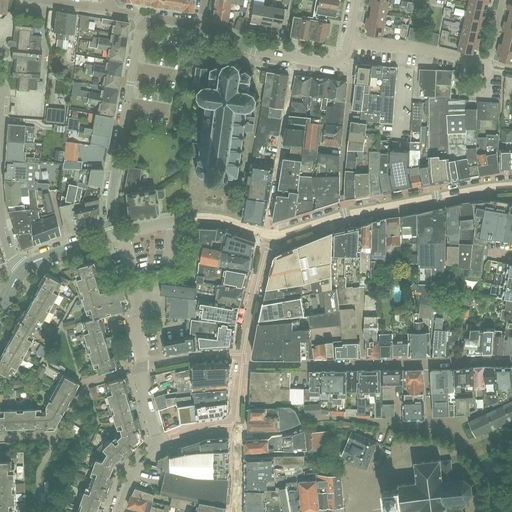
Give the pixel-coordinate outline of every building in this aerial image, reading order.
[(162,0),(162,7),(172,9),(172,0),(162,0)] [(172,0),(172,9),(182,11),(183,0),(172,0)] [(193,12),(194,0),(183,0),(182,11),(193,12)] [(230,3),(243,5),(244,1),(239,0),(214,0),(213,10),(229,12),(230,3)] [(249,22),(260,24),(263,5),(253,4),(253,0),(248,0),(248,3),(245,12),(245,13),(244,17),(250,18),(249,22)] [(318,0),(318,5),(317,5),(315,14),(316,14),(335,17),(335,16),(334,16),(335,9),(337,9),(338,0),(318,0)] [(387,15),(389,4),(370,0),(369,6),(373,6),(371,12),(387,15)] [(489,0),(470,0),(469,6),(483,10),(485,4),(488,5),(489,0)] [(260,24),(270,26),(273,7),(263,5),(260,24)] [(483,10),(469,6),(466,18),(484,22),(485,16),(482,16),(483,10)] [(273,7),(270,26),(280,28),(284,9),(273,7)] [(228,21),(229,12),(213,10),(212,21),(232,27),(233,23),(228,21)] [(63,40),(66,13),(56,11),(53,32),(57,33),(57,39),(63,40)] [(385,26),(387,15),(371,12),(370,18),(367,17),(366,23),(385,26)] [(76,14),(66,13),(63,40),(67,41),(68,34),(74,35),(76,14)] [(80,15),(79,27),(86,28),(87,29),(89,19),(89,17),(86,16),(80,15)] [(302,18),(301,18),(293,16),(293,17),(292,22),(289,36),(290,36),(290,35),(297,36),(297,38),(306,39),(306,38),(314,39),(314,41),(323,42),(324,36),(328,36),(330,24),(326,23),(326,22),(325,22),(325,23),(318,22),(318,21),(315,20),(309,19),(309,20),(301,19),(301,18),(302,18)] [(112,25),(111,33),(127,35),(129,23),(102,18),(101,24),(112,25)] [(484,22),(466,18),(463,29),(478,32),(479,26),(483,27),(484,22)] [(7,42),(7,45),(8,46),(10,47),(13,47),(11,59),(14,59),(14,63),(13,69),(12,69),(12,78),(18,78),(17,90),(29,91),(29,89),(36,90),(37,80),(39,80),(40,72),(38,72),(39,62),(41,62),(42,49),(40,49),(41,36),(31,35),(31,33),(33,33),(33,24),(15,23),(15,27),(13,41),(10,41),(8,41),(7,42)] [(367,35),(383,37),(385,26),(366,23),(365,28),(369,29),(367,35)] [(504,38),(511,39),(511,28),(504,26),(502,32),(506,32),(504,38)] [(410,28),(410,31),(408,40),(414,41),(416,29),(410,28)] [(414,41),(420,42),(422,30),(416,29),(414,41)] [(478,32),(463,29),(461,39),(479,44),(480,39),(477,38),(478,32)] [(420,42),(425,43),(428,32),(422,30),(420,42)] [(425,43),(431,45),(434,33),(428,32),(425,43)] [(125,48),(127,35),(111,33),(109,39),(99,37),(99,38),(98,43),(125,48)] [(437,46),(440,35),(434,33),(431,45),(437,46)] [(511,51),(511,39),(504,38),(503,44),(500,43),(498,49),(511,51)] [(461,39),(458,51),(473,55),(474,49),(478,49),(479,44),(461,39)] [(106,58),(123,60),(125,48),(98,43),(97,48),(97,49),(107,51),(106,58)] [(499,61),(511,63),(511,51),(498,49),(497,54),(501,54),(499,61)] [(94,65),(93,70),(120,75),(122,62),(106,60),(105,67),(94,65)] [(227,180),(227,179),(229,180),(230,179),(230,178),(232,178),(232,179),(233,179),(233,178),(238,177),(239,178),(240,176),(238,176),(240,170),(241,170),(241,169),(240,169),(240,164),(243,165),(243,163),(240,162),(241,157),(243,157),(243,156),(241,156),(242,151),(245,151),(245,149),(242,149),(243,144),(245,144),(245,142),(243,142),(244,137),(247,137),(247,136),(244,135),(245,130),(253,132),(255,117),(248,116),(247,116),(247,114),(252,114),(253,109),(253,110),(255,110),(254,108),(257,105),(258,105),(259,104),(257,103),(258,99),(260,99),(259,97),(258,98),(256,94),(257,93),(256,91),(255,93),(255,87),(251,86),(251,83),(253,83),(253,81),(251,81),(252,75),(254,75),(252,73),(252,74),(247,71),(247,69),(246,69),(246,71),(242,72),(241,68),(242,67),(242,66),(240,67),(237,63),(237,62),(236,61),(235,63),(231,62),(231,60),(229,60),(230,62),(226,64),(224,63),(223,64),(224,65),(222,69),(219,67),(219,65),(217,65),(217,67),(213,68),(212,67),(211,67),(209,67),(210,65),(209,65),(207,67),(198,66),(197,65),(196,65),(197,66),(195,80),(194,81),(195,82),(196,81),(205,82),(205,85),(204,84),(203,84),(204,86),(201,89),(199,88),(198,90),(200,90),(199,95),(198,95),(198,97),(200,97),(202,101),(201,101),(202,103),(203,102),(202,107),(207,108),(206,110),(205,110),(205,111),(206,112),(205,116),(203,116),(203,118),(205,118),(205,123),(203,123),(203,124),(204,125),(204,130),(201,129),(201,131),(203,131),(203,137),(201,136),(201,138),(202,138),(202,143),(199,143),(199,144),(202,145),(201,150),(199,150),(199,151),(201,151),(200,156),(198,156),(197,158),(200,158),(199,163),(198,163),(197,164),(199,164),(197,167),(195,167),(195,169),(197,169),(198,173),(197,174),(198,175),(200,174),(203,176),(202,177),(204,177),(204,176),(209,174),(208,177),(227,180)] [(397,67),(383,66),(373,65),(358,64),(356,83),(353,110),(362,111),(360,121),(380,123),(393,124),(397,67)] [(435,97),(436,84),(436,70),(420,69),(419,85),(424,92),(424,96),(435,97)] [(118,88),(120,75),(93,70),(92,75),(92,76),(103,78),(101,85),(118,88)] [(429,114),(430,127),(430,134),(430,153),(430,165),(432,183),(451,180),(449,161),(448,134),(447,117),(446,98),(451,98),(451,85),(452,85),(453,70),(436,70),(436,84),(435,97),(429,97),(429,106),(429,114)] [(262,71),(260,83),(265,84),(265,89),(272,90),(272,92),(286,94),(289,75),(267,72),(262,71)] [(296,76),(293,94),(302,95),(304,77),(296,76)] [(302,95),(310,96),(312,77),(304,77),(302,95)] [(317,109),(318,97),(320,78),(312,77),(310,96),(311,96),(310,108),(317,109)] [(326,110),(326,106),(327,100),(327,98),(328,98),(330,80),(320,78),(318,97),(323,98),(322,110),(326,110)] [(327,100),(333,101),(336,101),(338,81),(330,80),(328,98),(327,98),(327,100)] [(336,101),(345,102),(348,84),(346,82),(338,81),(336,101)] [(88,98),(115,102),(116,98),(118,90),(102,87),(100,94),(89,92),(88,98)] [(265,89),(262,105),(270,107),(283,109),(286,94),(272,92),(272,90),(265,89)] [(113,115),(115,102),(88,98),(87,103),(98,105),(97,112),(113,115)] [(451,180),(470,177),(468,166),(468,158),(467,148),(466,140),(466,114),(466,109),(466,104),(469,100),(451,98),(446,98),(447,117),(448,134),(449,161),(451,180)] [(309,103),(292,101),(291,113),(308,115),(309,103)] [(342,126),(345,102),(336,101),(333,101),(333,107),(326,106),(326,110),(325,116),(324,116),(323,124),(326,125),(325,133),(331,134),(331,136),(342,137),(343,126),(342,126)] [(412,102),(411,126),(422,126),(422,102),(412,102)] [(490,119),(499,120),(500,102),(477,102),(477,109),(477,119),(489,120),(490,119)] [(243,217),(242,221),(264,224),(265,221),(266,216),(268,201),(271,183),(274,166),(264,164),(261,164),(263,151),(266,152),(269,134),(278,136),(281,119),(283,109),(270,107),(262,105),(246,197),(243,217)] [(466,140),(467,148),(468,158),(468,166),(470,177),(480,175),(478,160),(477,148),(477,137),(477,119),(477,109),(466,109),(466,114),(466,140)] [(93,124),(111,127),(113,117),(95,114),(93,124)] [(296,215),(313,209),(316,209),(315,201),(314,189),(314,176),(315,176),(316,165),(321,119),(290,115),(289,127),(305,129),(304,141),(303,148),(301,172),(299,192),(296,215)] [(73,130),(78,131),(110,136),(111,127),(93,124),(92,128),(79,126),(80,119),(68,118),(67,125),(67,126),(67,129),(73,130)] [(351,122),(350,131),(379,134),(380,125),(375,125),(375,130),(366,129),(367,124),(351,122)] [(509,123),(503,123),(502,129),(501,149),(501,170),(511,169),(511,155),(511,143),(511,128),(508,129),(509,123)] [(34,127),(25,126),(25,125),(8,124),(7,133),(24,134),(34,135),(34,127)] [(273,222),(296,215),(299,192),(301,172),(303,148),(304,141),(305,129),(289,127),(287,127),(284,142),(283,142),(283,143),(292,144),(290,159),(284,158),(279,189),(280,189),(279,194),(278,194),(277,199),(276,199),(273,222)] [(421,127),(421,143),(420,167),(422,185),(432,183),(430,165),(430,153),(430,134),(430,127),(421,127)] [(89,143),(108,146),(110,136),(78,131),(77,137),(90,139),(89,143)] [(350,131),(349,140),(365,142),(366,133),(379,135),(379,134),(350,131)] [(6,141),(33,143),(34,135),(24,134),(7,133),(6,141)] [(323,145),(340,147),(342,137),(331,136),(331,134),(325,133),(323,145)] [(477,137),(477,148),(478,160),(480,175),(500,171),(497,153),(499,135),(487,134),(487,137),(477,137)] [(345,199),(355,197),(356,197),(355,175),(356,172),(356,171),(357,157),(357,150),(363,150),(365,142),(349,140),(348,150),(345,180),(345,199)] [(33,143),(6,141),(6,151),(25,152),(26,147),(34,148),(34,143),(33,143)] [(393,141),(392,148),(390,148),(389,171),(393,191),(395,191),(396,190),(401,189),(413,187),(409,168),(410,150),(397,149),(398,142),(393,141)] [(380,174),(383,193),(393,191),(389,171),(390,148),(390,142),(380,142),(380,151),(380,154),(380,164),(380,169),(380,174)] [(413,187),(422,185),(420,167),(421,143),(410,142),(410,145),(410,150),(409,168),(413,187)] [(6,151),(5,160),(26,162),(32,162),(33,158),(25,158),(25,152),(6,151)] [(369,172),(371,195),(383,193),(380,174),(380,169),(380,164),(380,154),(380,151),(370,151),(369,172)] [(316,209),(340,201),(340,175),(340,168),(340,155),(319,153),(318,159),(317,165),(316,165),(315,176),(314,176),(314,189),(315,201),(316,209)] [(20,181),(25,182),(26,162),(5,160),(4,180),(20,181)] [(125,194),(128,218),(159,215),(157,199),(162,199),(164,196),(164,192),(161,190),(156,190),(156,189),(134,192),(136,180),(139,180),(141,169),(128,168),(124,194),(125,194)] [(80,171),(80,174),(84,175),(87,175),(86,180),(88,180),(87,183),(101,186),(104,170),(100,170),(95,170),(90,170),(88,170),(88,169),(81,170),(80,171)] [(369,172),(356,172),(355,175),(356,197),(371,195),(369,172)] [(27,189),(27,182),(25,182),(20,181),(4,180),(5,197),(6,206),(7,206),(29,204),(28,196),(28,190),(27,189)] [(36,190),(36,182),(27,182),(27,189),(28,190),(35,190),(36,190)] [(66,198),(66,200),(74,201),(77,187),(78,184),(77,184),(73,183),(70,182),(66,198)] [(73,203),(72,210),(76,230),(86,228),(81,209),(81,208),(81,201),(81,203),(79,203),(79,202),(82,188),(77,187),(74,201),(73,203)] [(81,201),(81,208),(98,204),(100,190),(87,188),(86,189),(81,201)] [(37,209),(35,190),(28,190),(28,196),(29,204),(31,223),(39,221),(39,217),(38,212),(37,209)] [(41,194),(42,199),(45,213),(54,211),(49,192),(41,194)] [(61,196),(60,206),(65,233),(76,230),(72,210),(73,203),(74,201),(66,200),(66,198),(61,196)] [(504,263),(502,274),(511,276),(511,202),(496,200),(473,202),(474,224),(474,227),(473,242),(473,245),(484,247),(489,247),(490,244),(488,243),(488,238),(493,239),(493,238),(511,241),(511,257),(509,257),(508,264),(504,263)] [(461,228),(474,227),(474,224),(473,202),(460,204),(461,216),(460,217),(461,228)] [(24,248),(33,245),(31,223),(29,204),(7,206),(8,211),(16,237),(20,248),(21,250),(24,248)] [(81,209),(86,228),(96,225),(98,222),(98,204),(81,208),(81,209)] [(459,265),(460,241),(459,241),(460,228),(460,204),(447,207),(447,229),(448,229),(447,236),(450,236),(449,243),(447,243),(447,265),(459,265)] [(417,243),(418,265),(418,269),(431,269),(432,286),(443,286),(444,286),(444,270),(444,265),(446,265),(446,242),(446,238),(446,207),(424,212),(417,213),(418,234),(417,243)] [(47,225),(49,239),(58,235),(59,233),(55,215),(54,213),(47,216),(49,225),(47,225)] [(418,234),(417,213),(402,216),(403,244),(417,243),(418,234)] [(39,221),(31,223),(33,245),(49,239),(47,225),(49,225),(47,216),(39,217),(39,221)] [(400,245),(400,217),(386,218),(386,245),(400,245)] [(386,218),(373,222),(372,252),(372,255),(372,254),(371,285),(377,286),(377,259),(386,259),(386,245),(386,218)] [(362,226),(361,247),(361,252),(367,252),(369,252),(372,252),(373,222),(362,226)] [(361,252),(361,247),(362,226),(361,226),(347,229),(346,264),(357,264),(357,267),(360,267),(361,252)] [(199,245),(212,248),(213,240),(216,240),(219,229),(201,228),(199,245)] [(219,229),(216,240),(224,242),(228,232),(219,229)] [(333,232),(332,255),(332,263),(332,276),(330,277),(330,290),(338,289),(339,303),(345,302),(347,303),(346,288),(346,277),(346,264),(347,229),(333,232)] [(212,248),(223,250),(252,256),(253,249),(254,250),(256,242),(228,232),(224,242),(216,240),(213,240),(212,248)] [(267,289),(305,283),(321,279),(323,292),(330,290),(330,277),(329,274),(329,260),(330,233),(294,248),(293,248),(278,254),(274,259),(267,289)] [(489,247),(484,247),(473,245),(473,242),(460,241),(459,265),(459,268),(464,268),(463,277),(481,280),(484,255),(488,256),(489,247)] [(252,256),(223,250),(212,248),(199,245),(199,262),(225,267),(249,270),(252,256)] [(81,290),(77,291),(80,299),(84,298),(87,309),(90,308),(91,313),(93,319),(85,321),(87,327),(88,332),(85,333),(89,344),(85,345),(87,353),(91,352),(94,363),(97,362),(99,367),(100,373),(118,368),(116,361),(115,357),(115,356),(113,357),(112,357),(110,351),(109,347),(109,346),(108,344),(111,344),(111,343),(110,340),(107,341),(106,339),(105,335),(104,329),(106,328),(103,317),(105,316),(128,309),(126,303),(129,302),(124,285),(124,286),(111,289),(110,287),(106,289),(104,283),(99,285),(98,281),(96,275),(98,274),(99,274),(99,273),(98,269),(96,262),(78,267),(80,273),(81,278),(78,279),(81,290)] [(161,294),(168,295),(195,298),(200,299),(216,302),(216,301),(219,302),(219,301),(240,305),(249,270),(225,267),(199,262),(197,286),(162,282),(161,294)] [(0,432),(2,432),(6,432),(7,432),(7,430),(7,429),(13,429),(17,429),(18,429),(26,428),(30,428),(37,428),(37,429),(37,431),(38,431),(42,431),(55,430),(61,419),(63,416),(64,414),(66,411),(70,404),(71,401),(75,394),(77,391),(81,384),(80,384),(64,375),(62,374),(45,405),(47,406),(47,412),(42,412),(37,412),(37,409),(25,409),(25,405),(16,405),(16,410),(5,410),(5,413),(0,413),(0,370),(10,376),(13,371),(16,366),(19,368),(24,358),(28,360),(30,356),(32,352),(29,350),(34,340),(31,339),(34,334),(40,324),(42,320),(45,321),(50,311),(53,313),(58,305),(55,303),(60,293),(57,292),(60,288),(62,283),(67,285),(70,281),(60,275),(58,279),(47,273),(43,280),(41,283),(40,284),(42,285),(43,285),(40,291),(38,294),(37,296),(35,295),(33,298),(35,300),(34,301),(34,302),(32,306),(29,311),(28,310),(26,310),(26,311),(24,314),(17,326),(15,330),(15,331),(16,331),(17,332),(12,342),(11,344),(9,342),(8,343),(7,346),(9,347),(8,349),(6,352),(3,358),(2,357),(0,356),(0,432)] [(511,287),(511,276),(502,274),(500,286),(511,287)] [(313,293),(321,292),(323,292),(321,279),(305,283),(267,289),(264,300),(303,293),(302,291),(313,289),(313,293)] [(444,286),(443,286),(432,286),(418,285),(418,292),(422,293),(420,305),(419,318),(431,319),(433,306),(434,295),(443,295),(444,286)] [(511,287),(500,286),(498,297),(509,299),(511,299),(511,287)] [(346,288),(347,303),(347,304),(360,302),(359,287),(353,288),(353,287),(346,288)] [(340,310),(339,303),(338,289),(330,290),(323,292),(321,292),(324,313),(326,312),(340,310)] [(168,295),(167,307),(167,318),(187,318),(193,319),(198,319),(198,318),(200,318),(202,309),(198,308),(200,299),(195,298),(168,295)] [(274,311),(304,306),(308,305),(308,303),(303,304),(302,295),(263,302),(261,313),(274,310),(274,311)] [(216,302),(200,299),(198,308),(202,309),(200,318),(236,324),(240,306),(219,302),(216,301),(216,302)] [(293,318),(305,316),(305,315),(304,309),(309,308),(308,305),(304,306),(274,311),(274,310),(261,313),(259,321),(259,322),(260,322),(293,318)] [(458,342),(459,342),(460,333),(459,333),(452,333),(452,332),(451,332),(451,335),(448,335),(449,330),(442,330),(444,320),(446,320),(446,315),(446,314),(446,312),(445,311),(444,310),(442,310),(441,309),(433,308),(431,333),(432,338),(434,338),(433,346),(433,356),(446,355),(447,345),(448,345),(448,343),(450,343),(450,341),(458,342)] [(340,310),(341,326),(341,329),(357,328),(356,311),(353,309),(340,310)] [(312,358),(313,358),(312,347),(312,343),(310,329),(341,326),(340,310),(326,312),(324,313),(305,315),(305,316),(293,318),(260,322),(259,322),(254,353),(257,358),(312,358)] [(493,312),(490,319),(499,322),(501,315),(493,312)] [(408,340),(409,357),(420,356),(419,322),(419,318),(419,314),(414,314),(414,322),(414,333),(408,333),(408,340)] [(198,319),(193,319),(187,318),(186,336),(196,335),(196,333),(197,333),(199,349),(210,348),(234,346),(236,325),(217,322),(198,319)] [(420,356),(430,356),(430,333),(424,333),(423,322),(419,322),(420,356)] [(484,324),(482,354),(494,353),(495,334),(496,322),(484,323),(484,324)] [(473,324),(472,325),(467,324),(466,334),(471,335),(471,338),(468,338),(467,346),(470,346),(469,353),(468,353),(468,354),(482,354),(484,324),(473,324)] [(367,341),(367,358),(380,357),(380,341),(380,336),(378,336),(378,333),(377,328),(364,327),(364,339),(367,339),(367,341)] [(45,331),(42,335),(52,341),(55,337),(45,331)] [(380,357),(394,357),(393,341),(393,334),(380,335),(380,336),(380,341),(380,357)] [(494,353),(504,353),(505,335),(495,334),(494,353)] [(186,338),(180,339),(182,352),(197,349),(196,335),(186,336),(186,338)] [(168,355),(182,352),(180,339),(165,342),(168,355)] [(393,341),(394,357),(409,357),(408,340),(393,341)] [(342,341),(333,341),(334,359),(344,359),(343,342),(342,342),(342,341)] [(357,341),(343,342),(344,359),(347,359),(361,358),(360,341),(357,341)] [(312,343),(314,358),(328,359),(328,356),(329,356),(327,342),(312,343)] [(193,378),(231,376),(232,363),(194,364),(194,366),(193,366),(190,367),(190,370),(176,373),(177,381),(193,378)] [(511,366),(495,367),(495,382),(496,382),(497,389),(499,402),(499,404),(511,398),(511,366)] [(46,370),(41,367),(35,379),(40,381),(46,370)] [(474,367),(463,368),(465,385),(466,385),(466,391),(475,391),(475,392),(474,367)] [(487,407),(485,388),(484,367),(474,367),(475,392),(478,410),(487,407)] [(487,407),(499,402),(497,389),(496,382),(495,382),(495,367),(485,367),(484,367),(485,388),(487,407)] [(455,369),(455,370),(455,389),(456,402),(457,416),(464,415),(470,415),(470,412),(469,402),(474,402),(473,393),(461,394),(461,385),(465,385),(463,368),(455,369)] [(432,391),(432,392),(433,416),(450,416),(449,402),(449,392),(454,392),(453,371),(453,369),(442,370),(443,391),(432,391)] [(404,371),(404,383),(424,383),(423,370),(404,371)] [(442,370),(431,370),(432,391),(443,391),(442,370)] [(291,372),(274,371),(257,371),(252,371),(250,387),(290,388),(291,372)] [(329,371),(320,372),(321,397),(321,402),(323,402),(323,403),(327,403),(327,402),(330,402),(329,371)] [(338,371),(329,371),(330,402),(333,402),(333,405),(338,405),(338,371)] [(346,392),(346,371),(338,371),(338,405),(342,405),(342,392),(346,392)] [(346,392),(358,392),(358,371),(346,371),(346,392)] [(370,371),(358,371),(358,392),(357,406),(357,409),(357,417),(365,418),(366,406),(366,397),(370,397),(370,371)] [(381,371),(370,371),(370,397),(370,400),(375,400),(375,418),(381,418),(382,418),(381,406),(382,406),(382,405),(381,392),(381,391),(381,384),(381,371)] [(404,394),(404,383),(404,371),(381,371),(381,384),(403,384),(403,394),(404,394)] [(311,397),(321,397),(320,372),(311,372),(312,389),(304,389),(304,402),(311,402),(311,397)] [(181,392),(230,387),(230,386),(229,385),(229,378),(231,378),(231,376),(193,378),(177,381),(178,392),(181,392)] [(101,511),(98,511),(99,509),(99,508),(101,504),(103,498),(104,499),(106,499),(106,498),(107,495),(112,482),(113,478),(114,477),(112,476),(111,476),(113,470),(115,466),(115,465),(117,462),(118,461),(121,459),(125,454),(126,455),(127,456),(128,455),(131,453),(137,447),(138,446),(144,440),(142,434),(141,430),(139,423),(138,419),(138,418),(136,418),(135,419),(133,413),(132,409),(132,407),(134,406),(133,403),(133,402),(131,403),(130,401),(130,400),(129,397),(127,391),(128,390),(130,390),(129,389),(128,385),(126,378),(121,379),(108,383),(109,383),(110,389),(112,394),(109,395),(118,425),(120,424),(122,429),(123,434),(119,439),(115,442),(113,440),(111,442),(105,448),(103,445),(96,451),(94,459),(97,460),(93,470),(96,471),(95,476),(94,476),(90,487),(89,492),(86,491),(82,502),(77,501),(75,509),(79,511),(78,511),(100,511),(101,511)] [(407,394),(414,394),(424,394),(424,383),(404,383),(404,394),(405,394),(407,394)] [(33,393),(37,387),(31,384),(27,390),(33,393)] [(181,405),(229,399),(230,387),(181,392),(178,392),(166,394),(154,398),(159,409),(178,404),(178,405),(181,405)] [(249,426),(253,430),(253,429),(274,430),(276,394),(280,394),(280,409),(288,409),(287,423),(291,423),(291,424),(300,424),(300,416),(306,415),(304,406),(304,389),(276,388),(276,389),(251,388),(249,425),(249,426)] [(404,419),(414,419),(414,394),(407,394),(405,394),(405,401),(404,401),(404,419)] [(424,394),(414,394),(414,419),(425,419),(424,400),(424,394)] [(224,409),(228,409),(229,399),(181,405),(181,406),(180,406),(182,425),(193,421),(225,416),(226,416),(226,415),(225,416),(224,409)] [(511,419),(511,403),(511,402),(503,406),(510,420),(511,419)] [(306,415),(321,414),(321,410),(321,405),(304,406),(306,415)] [(394,405),(382,405),(382,406),(381,406),(382,418),(394,418),(394,405)] [(510,420),(503,406),(495,410),(502,424),(510,420)] [(346,416),(357,417),(357,409),(346,408),(346,416)] [(502,424),(495,410),(486,414),(493,428),(502,424)] [(493,428),(486,414),(478,418),(486,432),(493,428)] [(478,418),(472,421),(469,423),(476,437),(486,432),(478,418)] [(377,443),(355,433),(357,428),(354,426),(352,432),(347,442),(348,442),(342,456),(349,459),(348,462),(367,469),(377,443)] [(305,428),(294,432),(294,452),(308,452),(307,432),(305,432),(305,428)] [(284,451),(284,452),(294,452),(294,432),(293,432),(284,434),(284,451)] [(316,451),(314,432),(307,432),(308,452),(316,451)] [(330,432),(314,432),(316,451),(327,451),(330,432)] [(272,436),(269,439),(245,441),(245,452),(270,451),(284,451),(284,434),(283,434),(272,436)] [(178,449),(177,450),(178,454),(192,451),(229,450),(229,438),(216,438),(208,439),(182,447),(178,449)] [(196,476),(230,476),(229,450),(192,451),(178,454),(177,450),(158,460),(157,467),(163,468),(196,476)] [(0,511),(25,511),(24,452),(7,453),(0,453),(0,511)] [(304,456),(275,457),(275,468),(285,468),(302,466),(305,466),(304,456)] [(245,458),(246,469),(275,468),(275,457),(245,458)] [(455,477),(453,477),(451,460),(441,461),(441,459),(415,462),(418,482),(398,484),(398,489),(384,491),(386,507),(400,505),(401,510),(421,508),(421,511),(464,511),(463,510),(468,503),(468,504),(470,503),(468,501),(473,495),(475,495),(475,494),(473,493),(472,485),(474,484),(473,483),(471,484),(465,479),(466,476),(464,476),(464,479),(455,480),(455,477)] [(279,475),(286,475),(297,475),(297,474),(304,471),(302,466),(285,468),(275,468),(275,479),(269,480),(268,489),(276,490),(276,487),(280,487),(279,475)] [(246,489),(268,489),(269,480),(275,479),(275,468),(246,469),(245,474),(246,488),(246,489)] [(84,482),(86,477),(76,473),(74,478),(84,482)] [(307,481),(317,480),(319,480),(318,475),(318,473),(307,473),(307,481)] [(287,482),(286,475),(279,475),(280,487),(281,488),(288,487),(287,482)] [(298,479),(297,475),(286,475),(287,482),(297,481),(297,483),(298,483),(298,479)] [(318,475),(319,480),(317,480),(320,509),(344,507),(342,476),(330,476),(318,475)] [(301,497),(302,511),(320,509),(317,480),(307,481),(299,481),(299,483),(301,497)] [(287,482),(288,487),(292,511),(296,511),(302,511),(301,497),(299,483),(298,483),(297,483),(297,481),(287,482)] [(137,487),(132,496),(142,498),(153,501),(155,493),(137,487)] [(268,501),(279,499),(282,499),(280,487),(276,487),(276,490),(268,489),(265,490),(265,502),(266,502),(268,502),(268,501)] [(282,499),(284,511),(292,511),(288,487),(281,488),(280,487),(282,499)] [(246,489),(246,502),(265,502),(265,490),(268,489),(246,489)] [(132,496),(129,507),(148,511),(163,511),(164,510),(160,509),(151,507),(153,501),(142,498),(132,496)] [(173,497),(171,505),(199,511),(226,511),(228,507),(206,502),(173,497)] [(281,511),(279,499),(268,501),(268,502),(266,502),(266,511),(281,511)] [(266,511),(266,502),(265,502),(246,502),(245,511),(266,511)]
